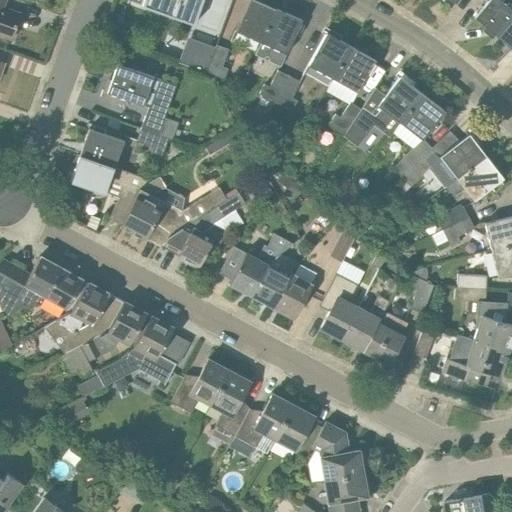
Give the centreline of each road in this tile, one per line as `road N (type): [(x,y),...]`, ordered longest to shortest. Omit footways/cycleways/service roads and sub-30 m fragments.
road 1 (residential): [(511,425),(424,437),(11,215)]
road 2 (residential): [(90,0),(11,215)]
road 3 (residential): [(347,0),(454,66),(511,122)]
